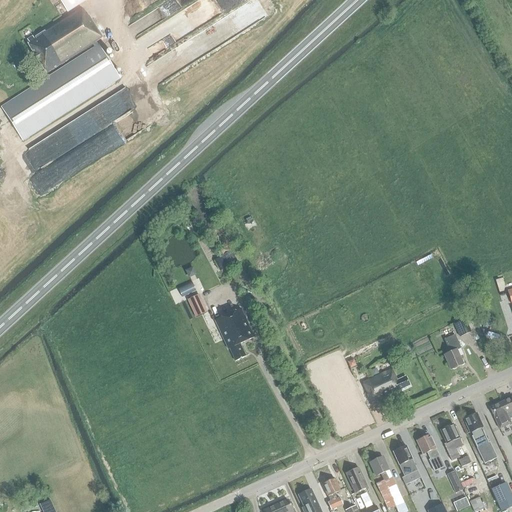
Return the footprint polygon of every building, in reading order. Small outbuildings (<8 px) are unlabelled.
[(59,0),(67,12),(85,0),(59,0)] [(94,48),(1,107),(22,141),(120,79),(98,45),(96,42),(102,38),(88,15),(86,17),(80,8),(26,43),(46,74),(92,44),(94,48)] [(52,123),(55,129),(92,108),(89,102),(52,123)] [(231,251),(230,252),(225,244),(217,249),(229,269),(238,263),(231,251)] [(187,301),(196,319),(208,314),(200,295),(187,301)] [(229,349),(235,362),(245,357),(239,344),(254,338),(240,309),(214,321),(228,349),(229,349)] [(459,338),(471,332),(465,319),(453,324),(459,338)] [(444,355),(450,370),(462,364),(456,350),(460,348),(454,335),(444,340),(449,352),(444,355)] [(379,375),(362,383),(373,405),(397,394),(396,392),(410,385),(406,377),(397,381),(392,369),(379,375)] [(373,375),(370,369),(365,372),(367,378),(373,375)] [(511,397),(501,403),(507,416),(509,420),(511,418),(511,397)] [(501,403),(488,409),(498,430),(511,424),(501,403)] [(463,420),(469,434),(471,433),(472,435),(470,437),(476,449),(488,444),(481,428),(482,428),(476,414),(463,420)] [(459,438),(453,425),(439,431),(445,444),(444,445),(452,462),(459,458),(455,449),(462,446),(459,438)] [(416,441),(422,455),(426,453),(436,475),(444,471),(438,457),(435,449),(429,436),(416,441)] [(399,466),(403,464),(409,478),(418,474),(415,468),(411,470),(408,462),(412,460),(405,446),(392,452),(399,466)] [(458,461),(461,467),(470,463),(467,456),(458,461)] [(375,477),(380,474),(383,482),(376,485),(388,511),(404,504),(392,478),(387,480),(384,473),(388,471),(382,457),(369,463),(375,477)] [(344,474),(350,486),(354,493),(360,490),(365,488),(362,480),(357,468),(344,474)] [(446,475),(455,494),(463,490),(455,471),(446,475)] [(321,485),(329,502),(327,503),(330,510),(341,505),(338,499),(336,500),(333,494),(339,492),(333,479),(321,485)] [(502,511),(511,507),(511,496),(506,483),(491,490),(501,511),(502,511)] [(409,488),(412,501),(426,497),(423,485),(409,488)] [(302,509),(303,511),(320,511),(311,490),(298,496),(303,508),(302,509)] [(465,498),(453,503),(456,511),(469,506),(465,498)] [(478,511),(484,509),(479,498),(470,502),(473,511),(478,511)] [(262,511),(291,511),(286,501),(262,511)]
